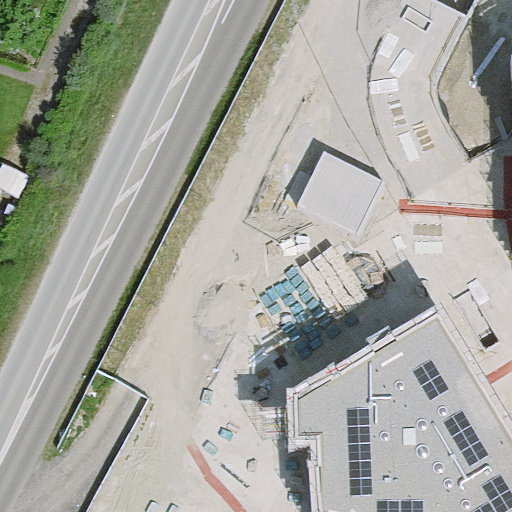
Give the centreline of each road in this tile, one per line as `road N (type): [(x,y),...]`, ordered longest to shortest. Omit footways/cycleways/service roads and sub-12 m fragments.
road 1 (residential): [(334,0),(72,511)]
road 2 (secondary): [(0,455),(214,0)]
